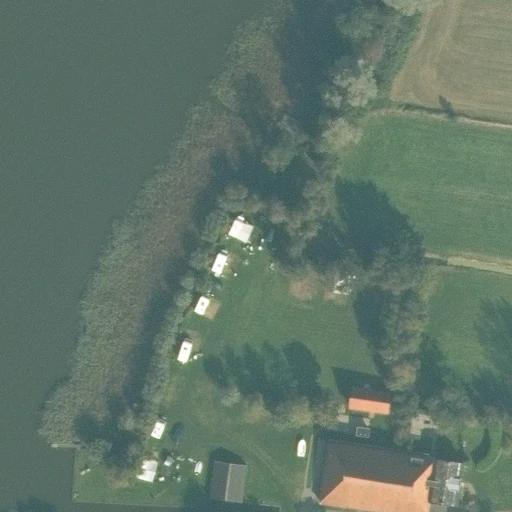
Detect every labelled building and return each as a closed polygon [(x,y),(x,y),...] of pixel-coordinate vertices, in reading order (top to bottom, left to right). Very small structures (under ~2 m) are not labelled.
[(226,215),(222,234),(243,239),(248,221),(226,215)] [(202,274),(212,278),(219,258),(209,255),(202,274)] [(191,316),(200,297),(190,292),(181,312),(191,316)] [(184,351),(190,334),(177,330),(171,347),(184,351)] [(156,390),(166,393),(172,372),(161,369),(156,390)] [(356,389),(351,395),(349,408),(388,413),(391,394),(356,389)] [(370,428),(357,426),(356,436),(369,438),(370,428)] [(426,511),(428,502),(457,506),(463,464),(435,460),(435,458),(429,457),(429,454),(329,440),(320,504),(379,511),(426,511)] [(148,477),(153,457),(132,452),(128,472),(148,477)] [(243,501),(247,466),(213,462),(209,497),(243,501)]
